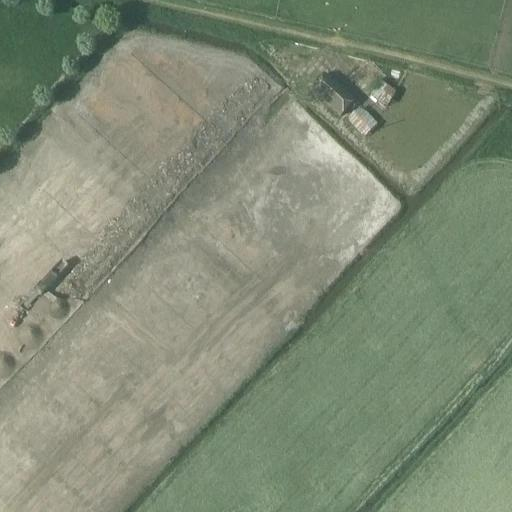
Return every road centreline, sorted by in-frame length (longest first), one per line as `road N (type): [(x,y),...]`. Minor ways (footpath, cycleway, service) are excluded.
road 1 (residential): [(186,253),(45,409)]
road 2 (residential): [(511,364),(376,511)]
road 3 (track): [(511,88),(331,43)]
road 4 (residential): [(45,409),(155,511)]
